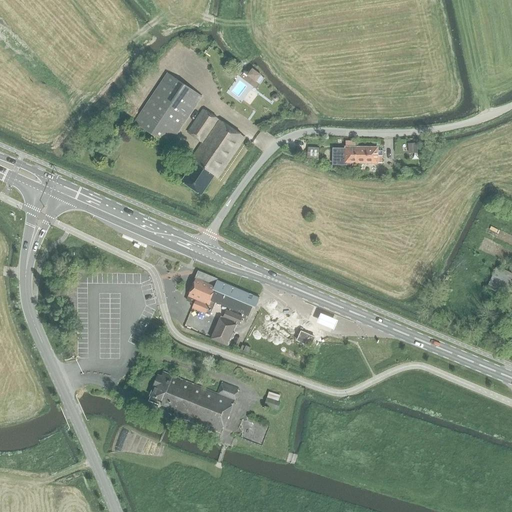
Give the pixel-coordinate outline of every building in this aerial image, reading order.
[(168,147),(202,97),(166,73),(133,123),(168,147)] [(213,175),(217,178),(244,138),(202,110),(187,133),(202,143),(190,160),(194,162),(181,182),(200,195),(213,175)] [(408,152),(418,152),(418,142),(408,142),(408,152)] [(318,159),(319,148),(307,147),(307,149),(304,149),(304,156),(307,156),(306,158),(318,159)] [(354,162),(354,158),(355,159),(355,147),(345,147),(345,151),(340,150),(340,149),(333,149),(333,164),(345,164),(345,162),(354,163),(354,162)] [(355,159),(354,158),(354,162),(376,162),(376,163),(381,163),(381,156),(376,156),(376,147),(355,147),(355,159)] [(487,286),(507,295),(511,283),(511,273),(496,266),(487,286)] [(249,316),(256,300),(253,294),(224,282),(217,283),(216,286),(196,277),(187,297),(194,300),(192,308),(209,315),(211,309),(215,310),(218,303),(249,316)] [(313,315),(317,316),(318,312),(332,316),(333,312),(316,307),(313,315)] [(219,316),(210,339),(225,345),(235,323),(239,324),(241,317),(225,310),(222,317),(219,316)] [(339,320),(320,313),(315,327),(333,334),(339,320)] [(309,346),(313,337),(300,331),(296,341),(309,346)] [(240,350),(248,353),(251,348),(246,345),(245,347),(242,345),(240,350)] [(237,388),(221,382),(208,377),(204,388),(162,372),(161,376),(157,375),(149,395),(162,400),(160,404),(167,407),(166,411),(220,432),(237,388)] [(266,398),(263,406),(277,409),(279,402),(266,398)]
